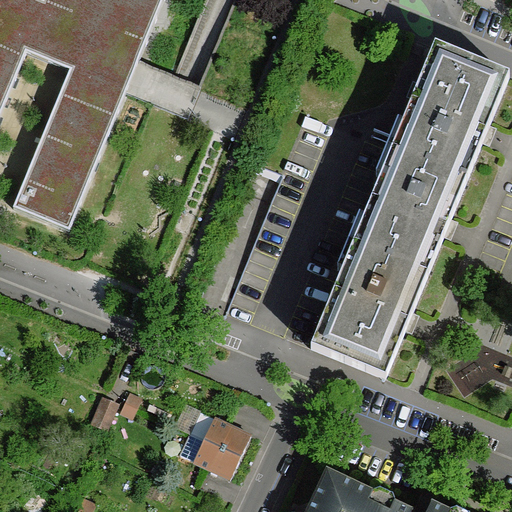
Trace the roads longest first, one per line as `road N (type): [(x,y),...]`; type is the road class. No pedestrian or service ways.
road 1 (residential): [(0,276),(83,304),(90,322),(302,404)]
road 2 (residential): [(302,404),(476,471),(511,470)]
